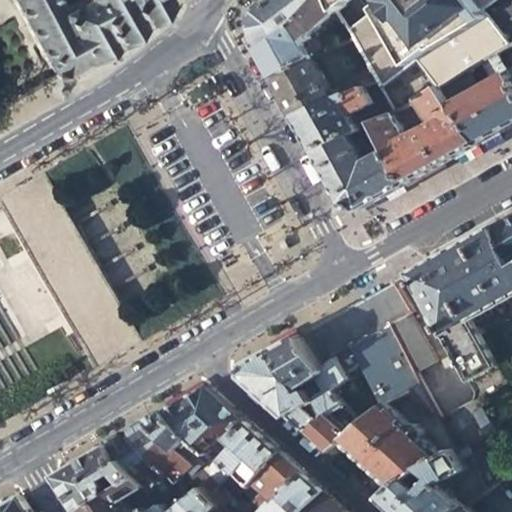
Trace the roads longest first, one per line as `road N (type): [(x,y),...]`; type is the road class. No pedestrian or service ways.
road 1 (residential): [(343,266),(203,11)]
road 2 (residential): [(203,11),(155,63),(0,154)]
road 3 (residential): [(199,351),(371,511)]
road 4 (residential): [(0,468),(199,351)]
road 5 (residential): [(343,266),(511,174)]
road 6 (residential): [(199,351),(343,266)]
